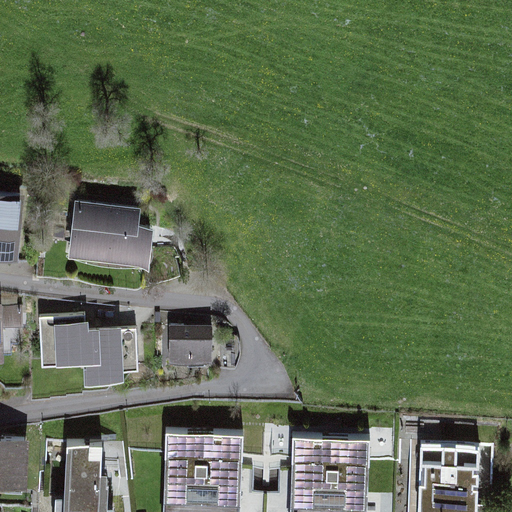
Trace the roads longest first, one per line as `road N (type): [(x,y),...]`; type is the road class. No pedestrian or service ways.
road 1 (residential): [(0,420),(246,383),(266,364),(254,333),(218,307),(0,280)]
road 2 (track): [(107,91),(175,129),(307,170),(511,253)]
